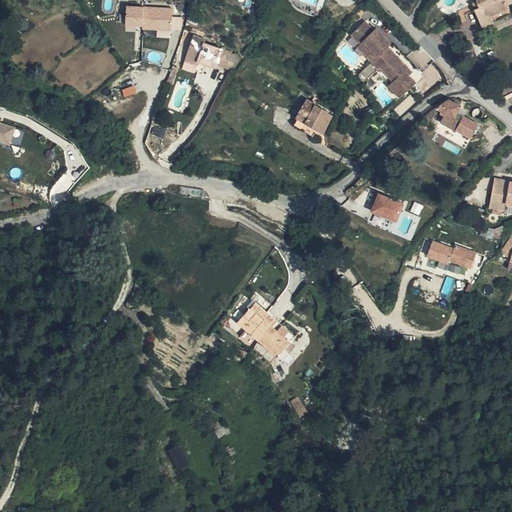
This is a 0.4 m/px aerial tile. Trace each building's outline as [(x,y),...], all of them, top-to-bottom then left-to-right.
[(479,9),(474,12),(481,30),(511,17),(507,8),(511,6),(511,0),(474,0),(477,4),(479,9)] [(169,19),(169,8),(123,5),(121,31),(132,32),(133,28),(138,29),(138,31),(153,32),(153,38),(166,39),(166,31),(178,31),(178,19),(169,19)] [(367,20),(365,23),(373,31),(375,29),(367,20)] [(367,53),(375,61),(386,50),(379,43),(384,38),(375,29),(373,31),(365,23),(350,36),(360,46),(362,44),(369,51),(367,53)] [(203,64),(202,66),(215,70),(217,67),(224,70),(230,55),(203,46),(205,41),(193,38),(186,58),(203,64)] [(390,46),(391,46),(384,38),(379,43),(386,50),(387,49),(390,46)] [(364,56),(371,64),(375,61),(367,53),(369,51),(362,44),(360,46),(358,49),(364,56)] [(375,61),(371,64),(377,70),(379,68),(393,83),(396,80),(408,92),(416,85),(409,78),(412,75),(387,49),(386,50),(375,61)] [(198,64),(202,66),(203,64),(186,58),(185,63),(196,68),(198,64)] [(396,80),(393,83),(388,87),(401,100),(408,92),(396,80)] [(297,120),(298,120),(317,131),(318,131),(328,113),(328,111),(316,106),(306,101),(297,120)] [(457,116),(461,109),(449,103),(436,112),(438,113),(445,116),(454,121),(457,116)] [(436,112),(424,122),(428,125),(438,113),(436,112)] [(318,131),(324,134),(333,116),(328,113),(318,131)] [(478,126),(457,116),(454,121),(445,116),(439,127),(469,143),(478,126)] [(0,140),(12,144),(17,124),(0,119),(0,140)] [(317,131),(298,120),(295,127),(314,136),(317,131)] [(511,185),(494,183),(490,212),(506,214),(507,207),(511,207),(511,185)] [(404,202),(381,193),(374,209),(397,219),(404,202)] [(416,200),(412,210),(420,213),(424,204),(416,200)] [(453,263),(433,255),(428,270),(448,277),(449,273),(471,281),(477,267),(455,259),(453,263)] [(241,314),(260,332),(277,313),(257,295),(241,314)] [(277,313),(260,332),(280,349),(297,330),(277,313)] [(168,449),(178,468),(190,462),(180,443),(168,449)]
